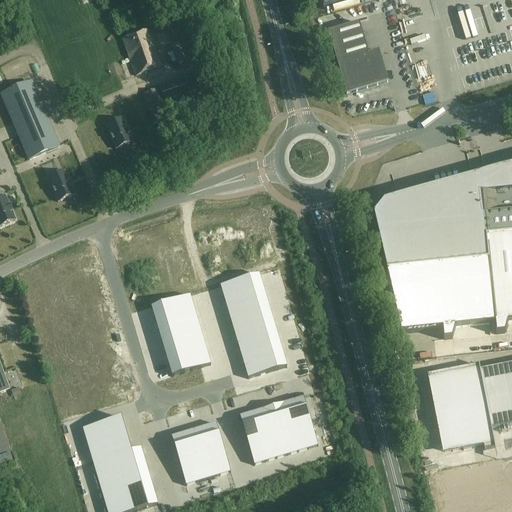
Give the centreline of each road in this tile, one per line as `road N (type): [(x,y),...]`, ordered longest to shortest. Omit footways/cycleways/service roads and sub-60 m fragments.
road 1 (primary): [(402,511),(333,250)]
road 2 (unclassified): [(99,226),(146,386),(164,399),(219,387)]
road 3 (unknown): [(160,429),(217,411),(232,474),(179,484)]
road 4 (unknown): [(511,165),(402,187),(387,199)]
road 5 (unclassified): [(99,226),(217,184)]
road 6 (unclassified): [(393,135),(511,101)]
